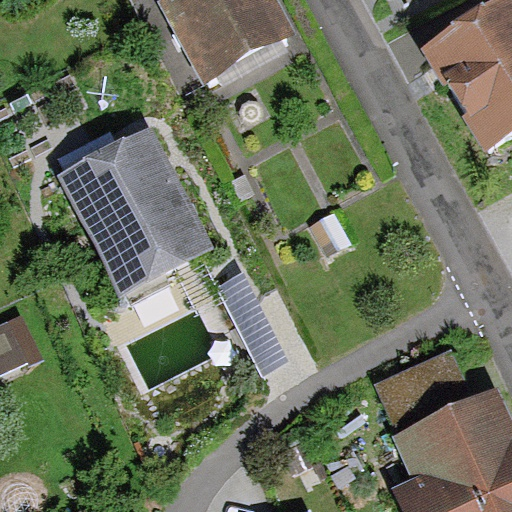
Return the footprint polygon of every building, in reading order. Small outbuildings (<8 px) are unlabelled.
[(298,45),(273,0),(179,0),(158,12),(204,96),(298,45)] [(511,7),(422,63),(487,166),(511,150),(511,7)] [(215,259),(153,136),(58,184),(120,307),(215,259)] [(244,298),(260,365),(296,357),(280,290),(244,298)] [(10,326),(0,330),(0,380),(29,367),(10,326)] [(398,441),(476,406),(453,355),(375,390),(398,441)] [(511,511),(511,425),(498,396),(476,406),(398,441),(392,444),(412,487),(392,496),(399,511),(511,511)]
